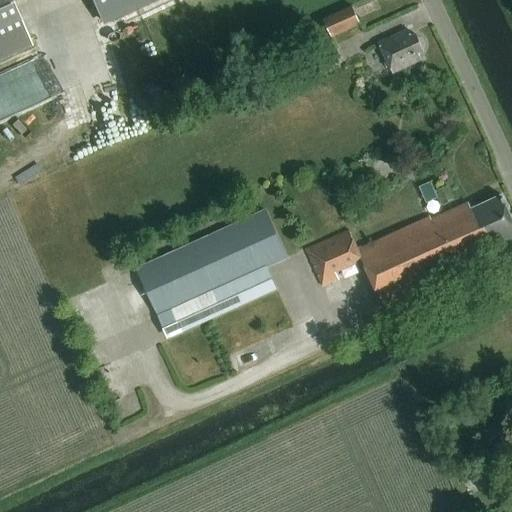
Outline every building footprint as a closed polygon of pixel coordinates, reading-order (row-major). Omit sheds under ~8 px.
[(11,0),(0,0),(0,59),(32,45),(11,0)] [(91,0),(103,24),(154,0),(91,0)] [(352,5),(322,18),(332,37),(362,23),(352,5)] [(408,30),(378,44),(393,74),(422,60),(419,53),(424,51),(423,49),(424,45),(421,38),(416,35),(416,34),(412,36),(408,30)] [(337,49),(306,63),(311,75),(343,61),(337,49)] [(436,190),(443,205),(455,199),(449,184),(436,190)] [(430,216),(358,249),(362,258),(384,307),(446,279),(443,273),(458,266),(461,272),(499,255),(496,250),(511,243),(511,216),(502,195),(473,208),(470,201),(432,218),(430,216)] [(137,269),(158,314),(287,258),(266,211),(137,269)] [(342,267),(362,258),(358,249),(350,231),(306,251),(322,286),(346,275),(342,267)] [(511,390),(503,394),(509,409),(511,408),(511,390)] [(511,436),(493,445),(498,455),(511,449),(511,436)] [(511,449),(498,455),(466,471),(469,477),(511,457),(511,449)]
